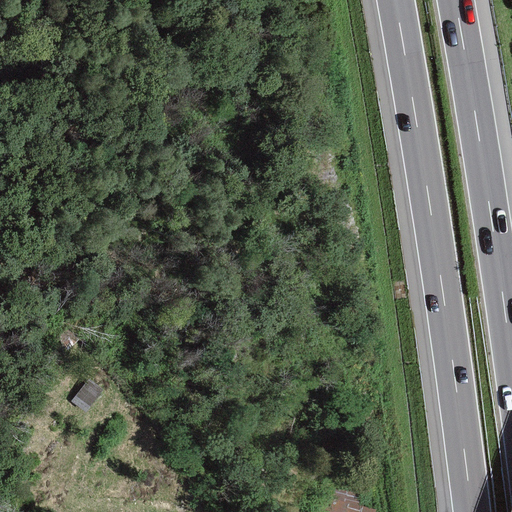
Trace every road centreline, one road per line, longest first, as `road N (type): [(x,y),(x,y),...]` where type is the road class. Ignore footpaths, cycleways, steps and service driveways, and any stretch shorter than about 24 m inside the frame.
road 1 (motorway): [(396,0),(473,511)]
road 2 (motorway): [(511,377),(455,0)]
